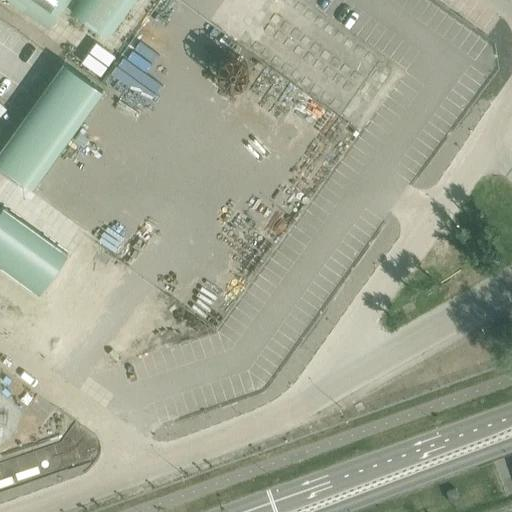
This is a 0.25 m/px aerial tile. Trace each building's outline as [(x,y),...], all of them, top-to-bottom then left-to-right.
[(11,0),(49,26),(67,0),(11,0)] [(83,0),(74,14),(109,38),(135,0),(83,0)] [(344,116),(384,57),(321,14),(307,35),(296,27),(310,7),(299,0),(271,0),(241,45),(344,116)] [(64,63),(0,151),(0,164),(32,188),(102,91),(64,63)] [(308,248),(326,223),(162,110),(145,135),(308,248)] [(136,158),(98,211),(255,323),(293,270),(136,158)]
